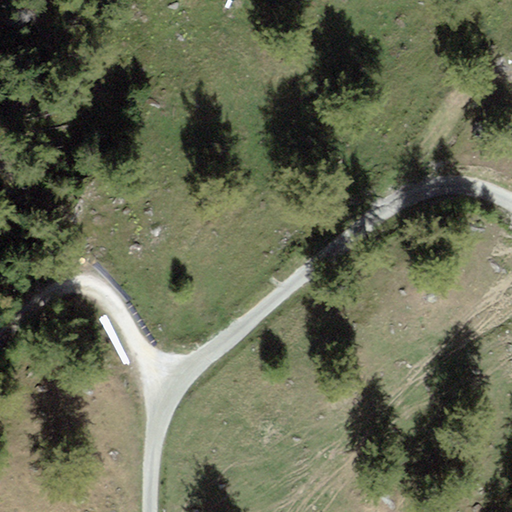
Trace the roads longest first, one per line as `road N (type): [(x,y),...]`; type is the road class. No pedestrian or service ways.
road 1 (track): [(511,199),(460,185),(398,203),(167,394)]
road 2 (track): [(167,394),(121,315),(99,294),(67,289),(0,340)]
road 3 (track): [(149,511),(167,394)]
